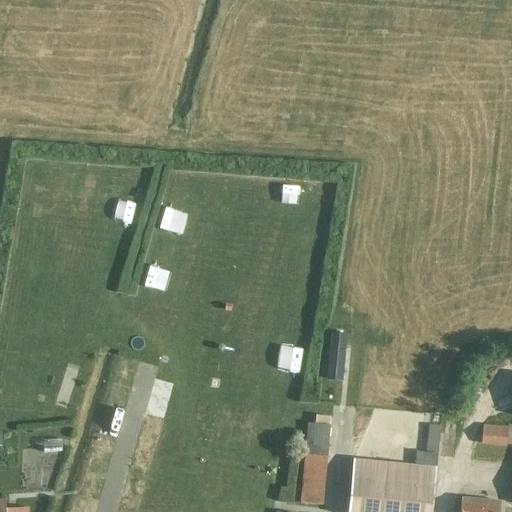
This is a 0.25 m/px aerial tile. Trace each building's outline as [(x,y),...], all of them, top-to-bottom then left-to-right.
[(320,506),(330,426),(308,424),(298,504),(320,506)] [(430,511),(439,427),(428,426),(425,453),(416,452),(415,466),(353,460),(347,511),(430,511)] [(503,445),(505,429),(483,426),(481,443),(503,445)] [(499,511),(500,502),(462,499),(460,511),(499,511)] [(0,511),(27,511),(27,508),(5,510),(4,501),(0,501),(0,511)]
